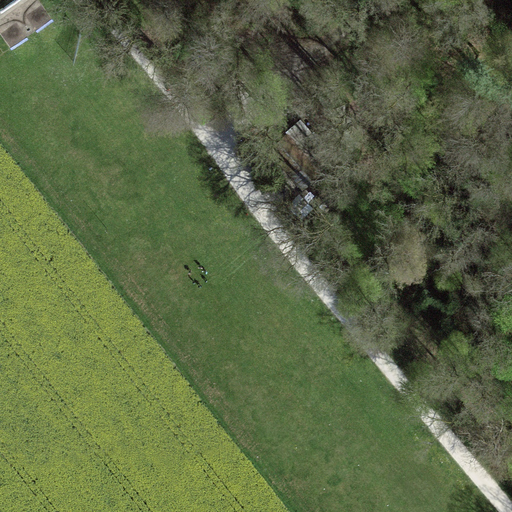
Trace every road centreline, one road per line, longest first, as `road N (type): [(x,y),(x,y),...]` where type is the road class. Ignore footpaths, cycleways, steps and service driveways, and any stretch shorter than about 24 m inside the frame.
road 1 (track): [(511,497),(223,122)]
road 2 (track): [(223,122),(377,0)]
